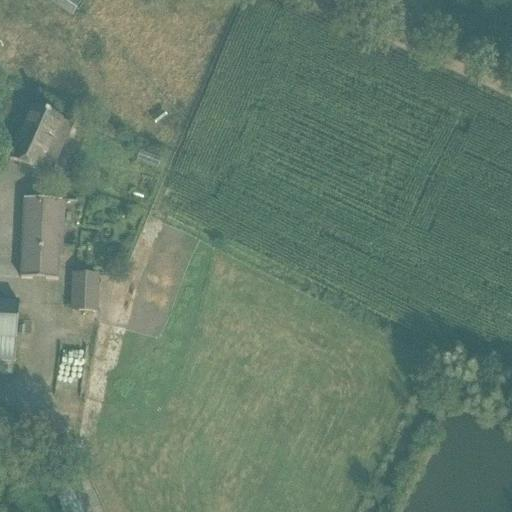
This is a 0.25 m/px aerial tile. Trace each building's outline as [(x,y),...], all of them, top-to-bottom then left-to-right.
[(74,0),(42,0),(69,17),(78,3),(74,0)] [(9,159),(38,172),(52,142),(63,147),(72,126),(61,121),(50,116),(51,115),(45,113),(45,114),(34,109),(22,134),(20,133),(9,159)] [(156,169),(159,161),(137,153),(134,160),(156,169)] [(24,201),(21,279),(58,281),(59,260),(62,260),(65,203),(24,201)] [(70,313),(98,313),(99,276),(72,275),(72,282),(70,313)] [(0,358),(14,359),(16,303),(0,302),(0,358)] [(92,379),(93,354),(69,353),(69,379),(92,379)] [(14,416),(0,413),(0,443),(8,445),(14,416)] [(60,511),(83,511),(78,503),(60,511)]
